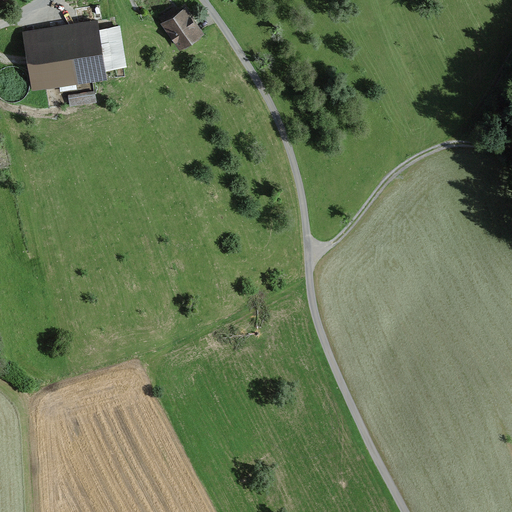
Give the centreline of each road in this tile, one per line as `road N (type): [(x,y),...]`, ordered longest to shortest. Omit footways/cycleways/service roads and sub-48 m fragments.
road 1 (unclassified): [(405,511),(319,328),(292,155),(268,95),(202,0)]
road 2 (track): [(308,253),(348,229),(410,160),(452,143),(511,145)]
